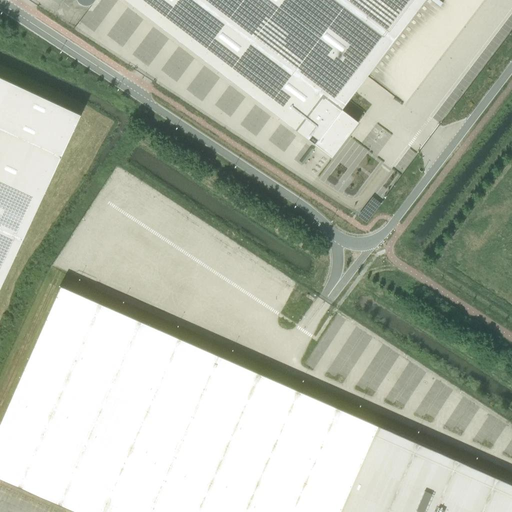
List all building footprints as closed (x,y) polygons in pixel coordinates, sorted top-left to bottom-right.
[(125,0),(296,130),(296,131),(331,157),(340,145),(337,143),(345,132),(348,134),(358,122),(340,109),(423,0),(125,0)] [(0,77),(0,287),(80,115),(0,77)] [(339,511),(377,425),(60,286),(0,422),(0,478),(76,511),(339,511)] [(443,422),(452,428),(467,405),(458,399),(443,422)] [(511,511),(511,484),(377,425),(339,511),(511,511)]
